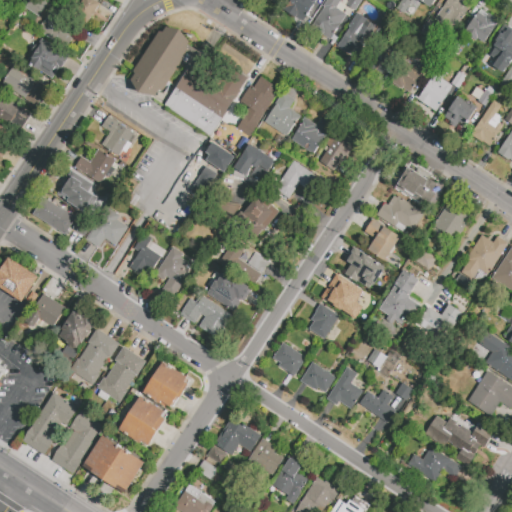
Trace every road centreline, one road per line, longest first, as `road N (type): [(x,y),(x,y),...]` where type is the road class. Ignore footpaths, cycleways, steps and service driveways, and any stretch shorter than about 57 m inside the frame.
road 1 (residential): [(511,205),(204,0)]
road 2 (residential): [(398,129),(229,376)]
road 3 (residential): [(433,511),(229,376)]
road 4 (tertiary): [(136,15),(0,214)]
road 5 (residential): [(229,376),(66,267)]
